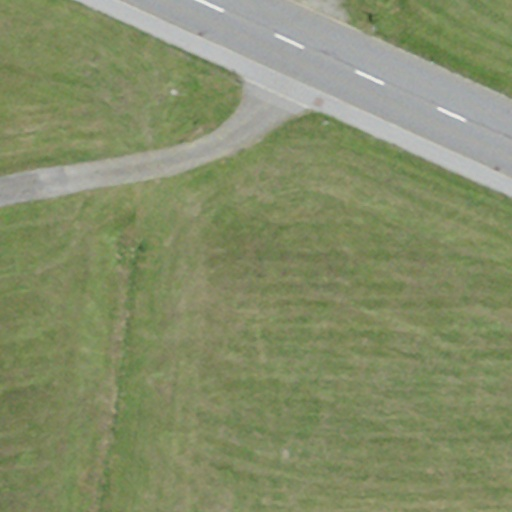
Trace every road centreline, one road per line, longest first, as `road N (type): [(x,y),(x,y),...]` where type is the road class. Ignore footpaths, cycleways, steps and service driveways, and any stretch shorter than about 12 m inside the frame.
road 1 (unclassified): [(314,53),(267,109),(223,139),(159,162),(0,195)]
road 2 (primary): [(314,53),(511,144)]
road 3 (primary): [(196,0),(314,53)]
